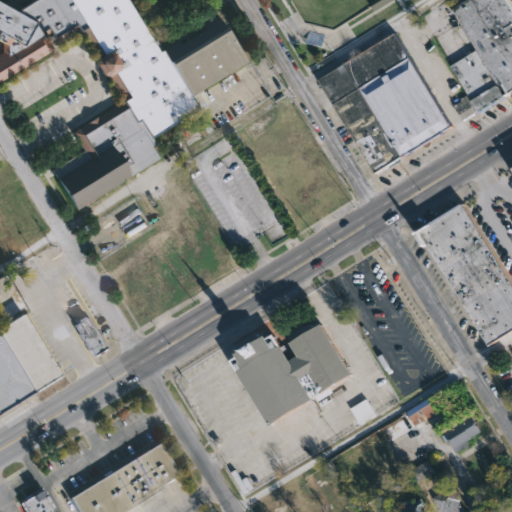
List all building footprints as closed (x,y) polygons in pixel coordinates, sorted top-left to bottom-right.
[(124,0),(158,55),(162,52),(162,51),(176,42),(179,48),(187,43),(184,39),(194,33),(197,37),(204,33),(200,27),(217,17),(251,3),(190,100),(197,112),(150,140),(154,147),(151,149),(158,161),(74,212),(50,172),(81,153),(70,134),(120,104),(106,80),(102,78),(94,66),(94,61),(79,35),(56,49),(47,31),(41,34),(52,52),(0,82),(0,6),(14,15),(38,0),(124,0)] [(468,0),(509,0),(511,4),(511,95),(481,115),(452,66),(478,50),(454,9),(468,0)] [(379,174),(378,175),(320,81),(397,33),(455,128),(379,174)] [(453,104),(462,120),(476,113),(467,97),(453,104)] [(459,204),(460,206),(461,205),(501,269),(503,268),(511,282),(511,326),(487,343),(426,245),(422,248),(413,234),(459,204)] [(32,391),(0,410),(0,326),(23,312),(61,373),(32,391)] [(106,346),(93,354),(89,347),(88,348),(75,324),(88,316),(106,346)] [(325,322),(354,373),(324,391),(313,372),(304,377),(317,398),(273,424),(235,358),(241,354),(239,351),(244,349),(240,343),(250,337),(254,344),(270,333),(271,336),(278,332),(293,358),(301,354),(293,341),(300,337),(297,332),(315,322),(317,326),(325,322)] [(454,413),(436,424),(431,416),(422,422),(441,450),(428,459),(422,449),(402,461),(383,429),(440,392),(454,413)] [(376,414),(361,423),(351,408),(367,398),(376,414)] [(486,435),(457,452),(445,432),(474,415),(486,435)] [(160,441),(181,475),(120,511),(79,511),(70,497),(103,476),(102,474),(109,469),(111,471),(160,441)] [(418,482),(434,473),(427,460),(411,470),(418,482)] [(460,501),(466,511),(443,511),(433,497),(453,485),(461,500),(460,501)] [(41,486),(57,511),(24,511),(17,501),(41,486)] [(421,497),(430,511),(402,511),(401,510),(406,507),(404,504),(412,498),(415,502),(421,497)]
